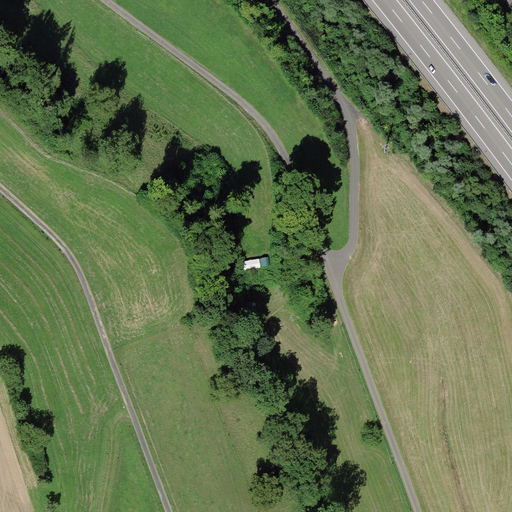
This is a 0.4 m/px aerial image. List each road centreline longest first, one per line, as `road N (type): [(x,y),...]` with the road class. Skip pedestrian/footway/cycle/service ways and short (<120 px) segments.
road 1 (track): [(0,189),(45,227),(80,276),(166,511)]
road 2 (track): [(328,271),(265,125),(106,0)]
road 3 (track): [(328,271),(349,242),(348,123),(270,0)]
road 4 (track): [(419,511),(328,271)]
road 5 (motorway): [(384,0),(511,164)]
road 6 (motorway): [(511,115),(422,0)]
